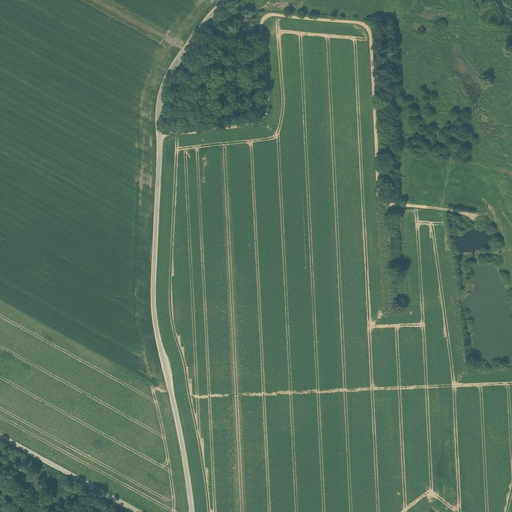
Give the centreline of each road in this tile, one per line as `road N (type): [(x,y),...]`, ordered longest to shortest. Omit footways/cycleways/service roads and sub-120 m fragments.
road 1 (track): [(160,134),(266,120),(263,16),(361,23),(371,35),(380,202),(492,212)]
road 2 (unclassified): [(191,511),(153,287),(159,101),(167,73),(227,0)]
road 3 (track): [(137,511),(0,436)]
